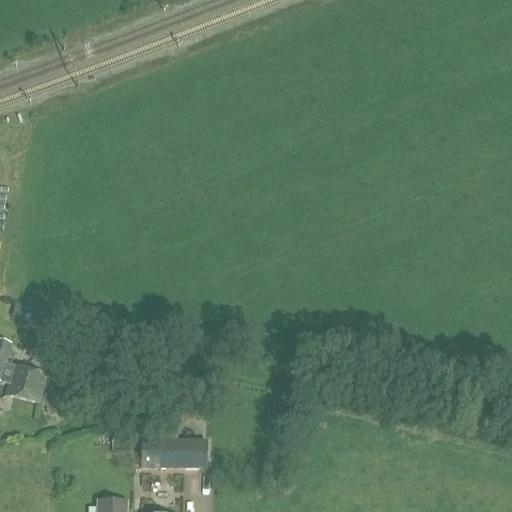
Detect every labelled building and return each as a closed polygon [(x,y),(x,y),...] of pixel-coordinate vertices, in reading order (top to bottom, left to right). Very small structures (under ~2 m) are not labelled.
[(0,210),(11,208),(9,199),(0,200),(0,210)] [(46,376),(13,368),(14,367),(7,365),(13,345),(0,341),(0,383),(9,386),(6,397),(39,405),(46,376)] [(183,379),(143,389),(146,399),(149,413),(151,413),(151,414),(189,405),(186,390),(183,379)] [(97,425),(139,416),(135,401),(126,403),(125,399),(93,406),(97,425)] [(207,444),(178,444),(179,427),(144,427),(144,444),(143,444),(143,470),(207,470),(207,444)]
